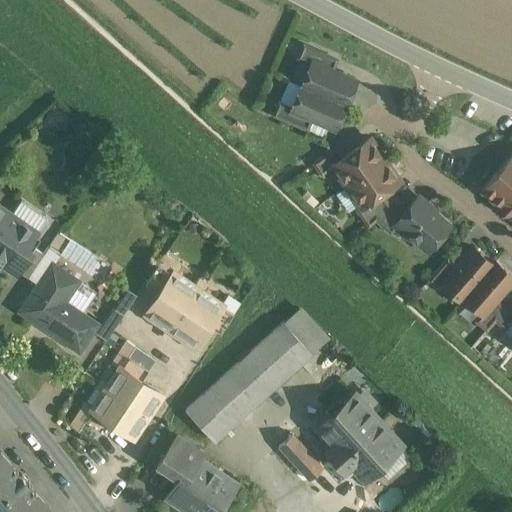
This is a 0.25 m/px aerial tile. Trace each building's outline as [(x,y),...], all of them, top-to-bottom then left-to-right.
[(337,59),(304,45),(298,57),(311,63),(312,62),(332,70),(337,59)] [(332,70),(312,62),(311,63),(302,86),(346,104),(356,81),(332,70)] [(346,104),(302,86),(292,108),(291,109),(312,118),(336,128),(346,104)] [(312,118),(291,109),(292,108),(279,103),(274,115),(307,129),(312,118)] [(49,109),(41,126),(56,133),(64,116),(49,109)] [(344,156),(332,164),(333,165),(347,186),(385,159),(370,138),(344,156)] [(337,147),(314,163),(321,173),(333,165),(332,164),(344,156),(337,147)] [(511,153),(480,191),(511,217),(511,153)] [(385,159),(347,186),(361,206),(362,207),(381,194),(399,180),(385,159)] [(381,194),(362,207),(361,206),(357,209),(369,225),(375,219),(389,206),(389,205),(381,194)] [(450,225),(417,197),(406,209),(395,223),(397,224),(428,251),(450,225)] [(389,206),(375,219),(390,232),(397,224),(395,223),(406,209),(396,200),(389,205),(389,206)] [(36,232),(0,206),(0,257),(19,270),(32,251),(26,247),(36,232)] [(32,251),(19,270),(28,277),(44,253),(34,247),(32,251)] [(456,267),(442,283),(442,284),(462,301),(464,298),(493,264),(492,263),(473,247),(456,267)] [(180,266),(164,255),(158,263),(175,274),(180,266)] [(447,259),(429,280),(439,288),(442,284),(442,283),(456,267),(447,259)] [(493,264),(464,298),(482,314),(483,315),(495,300),(511,281),(511,275),(495,261),(492,263),(493,264)] [(77,279),(52,263),(21,310),(80,349),(98,323),(63,300),(77,279)] [(158,263),(145,283),(161,294),(175,274),(158,263)] [(194,287),(175,274),(161,294),(148,314),(168,327),(174,332),(194,345),(208,325),(221,305),(202,292),(194,287)] [(207,284),(199,279),(194,287),(202,292),(207,284)] [(239,306),(227,297),(221,305),(234,314),(239,306)] [(511,298),(504,308),(495,320),(507,330),(511,323),(511,321),(511,320),(511,318),(511,298)] [(504,308),(495,300),(483,315),(482,314),(476,321),(486,330),(495,320),(504,308)] [(221,305),(208,325),(220,334),(234,314),(221,305)] [(113,307),(96,333),(106,340),(123,315),(113,307)] [(283,321),(185,410),(214,440),(311,352),(283,321)] [(174,332),(168,327),(162,336),(169,340),(174,332)] [(135,346),(126,341),(120,351),(128,357),(135,346)] [(128,357),(120,351),(112,363),(120,369),(140,382),(149,370),(128,357)] [(140,382),(120,369),(110,385),(104,393),(94,409),(114,422),(133,436),(160,396),(140,382)] [(110,385),(101,379),(96,388),(104,393),(110,385)] [(400,445),(354,395),(319,427),(343,453),(325,469),(333,478),(351,462),(365,478),(400,445)] [(94,409),(85,403),(77,416),(85,421),(105,435),(114,422),(94,409)] [(77,416),(70,426),(79,431),(85,421),(77,416)] [(325,469),(292,433),(278,446),(320,491),(333,478),(325,469)] [(200,450),(178,434),(162,457),(183,471),(194,455),(195,456),(200,450)] [(0,500),(25,479),(21,475),(20,475),(0,451),(0,500)] [(183,471),(167,495),(191,511),(190,511),(217,511),(237,484),(195,456),(194,455),(183,471)] [(25,479),(0,500),(0,511),(38,511),(46,506),(28,484),(28,483),(25,479)] [(383,511),(369,496),(350,511),(383,511)]
